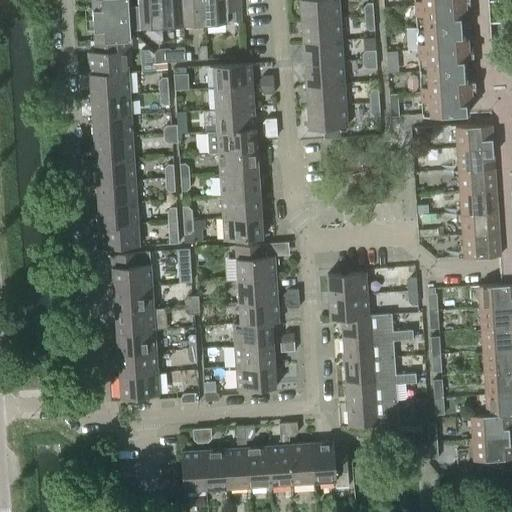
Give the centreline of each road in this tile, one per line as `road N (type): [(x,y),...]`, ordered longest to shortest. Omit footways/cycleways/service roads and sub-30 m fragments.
road 1 (residential): [(87,419),(65,0)]
road 2 (residential): [(309,240),(320,405),(87,419)]
road 3 (residential): [(278,0),(291,211),(309,240)]
road 4 (residential): [(511,263),(431,266),(399,237),(309,240)]
